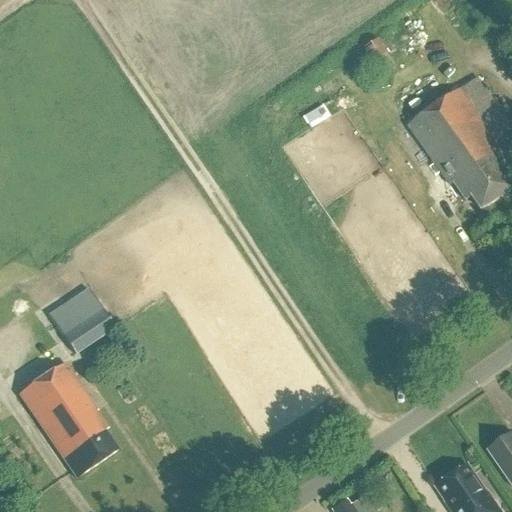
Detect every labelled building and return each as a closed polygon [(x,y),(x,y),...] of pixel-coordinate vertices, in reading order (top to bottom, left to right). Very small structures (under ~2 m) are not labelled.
[(395,66),(378,40),(362,50),(380,76),(395,66)] [(425,76),(404,90),(408,96),(429,83),(425,76)] [(511,130),(511,129),(478,81),(410,129),(450,187),(454,184),(467,204),(473,200),(483,214),(511,193),(511,184),(509,179),(511,177),(511,164),(496,142),(511,130)] [(88,291),(48,317),(63,340),(103,314),(88,291)] [(103,314),(63,340),(74,357),(115,330),(103,314)] [(66,366),(18,398),(76,481),(117,453),(104,434),(108,431),(96,414),(98,413),(66,366)] [(511,437),(489,453),(503,474),(511,487),(511,437)] [(439,488),(455,511),(453,511),(500,511),(496,506),(492,508),(466,469),(439,488)] [(349,503),(336,511),(383,511),(385,511),(378,500),(372,504),(368,498),(358,505),(352,508),(349,503)]
